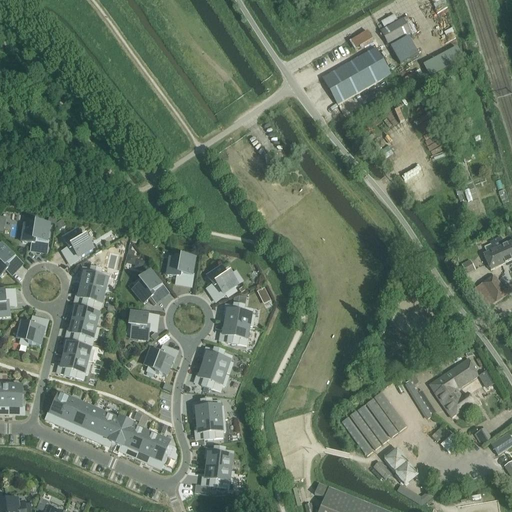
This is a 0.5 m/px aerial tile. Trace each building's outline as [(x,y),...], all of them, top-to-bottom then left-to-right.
[(395,16),(381,24),(384,29),(397,21),(395,16)] [(389,47),(411,35),(402,20),(381,33),(389,47)] [(349,43),(355,52),(372,41),(367,33),(349,43)] [(408,38),(390,49),(400,66),(418,56),(413,47),(408,38)] [(322,80),(338,107),(390,77),(375,50),(322,80)] [(430,77),(461,63),(455,50),(424,64),(430,77)] [(62,223),(57,226),(60,231),(65,228),(62,223)] [(28,245),(35,246),(35,243),(46,245),(49,228),(38,227),(38,225),(30,224),(29,228),(25,227),(24,234),(23,244),(28,245)] [(67,246),(70,252),(72,250),(79,260),(93,252),(87,242),(88,241),(84,234),(81,236),(79,233),(64,241),(67,246)] [(490,270),(491,273),(511,263),(511,242),(504,247),(501,239),(489,245),(490,246),(485,249),(488,254),(483,256),(490,271),(490,270)] [(35,246),(28,245),(27,248),(27,249),(28,249),(34,250),(39,251),(40,251),(45,252),(46,251),(46,245),(35,243),(35,246)] [(70,252),(67,246),(64,248),(63,248),(64,249),(66,253),(67,254),(69,258),(70,258),(73,264),(79,260),(72,250),(70,252)] [(7,269),(15,260),(2,249),(0,250),(0,279),(3,275),(8,270),(7,269)] [(173,278),(180,279),(180,277),(192,279),(194,262),(183,260),(183,258),(175,257),(174,261),(170,260),(168,277),(173,278)] [(8,270),(3,275),(7,278),(7,279),(8,278),(12,274),(12,273),(15,270),(16,269),(19,265),(20,265),(19,264),(15,260),(7,269),(8,270)] [(462,266),(467,276),(476,272),(471,262),(462,266)] [(211,283),(215,289),(217,288),(223,297),(237,288),(230,278),(232,277),(227,271),(224,273),(222,269),(208,279),(211,283)] [(84,289),(103,294),(104,292),(105,293),(108,293),(111,283),(108,282),(109,276),(102,275),(91,272),(90,277),(87,277),(84,289)] [(150,276),(141,283),(142,285),(133,292),(144,305),(148,302),(153,298),(152,296),(161,288),(150,276)] [(180,279),(173,278),(172,282),(173,282),(179,283),(184,284),(185,284),(190,285),(191,284),(192,279),(180,277),(180,279)] [(473,292),(486,311),(508,297),(495,277),(473,292)] [(215,289),(211,283),(207,286),(207,287),(210,291),(213,296),(214,296),(217,301),(218,301),(223,297),(217,288),(215,289)] [(153,298),(148,302),(151,305),(156,301),(160,298),(161,297),(165,294),(165,293),(161,288),(152,296),(153,298)] [(99,311),(101,312),(102,306),(100,306),(103,294),(84,289),(80,301),(84,302),(83,307),(94,310),(99,311)] [(9,306),(9,313),(14,312),(14,306),(14,305),(13,300),(13,299),(12,294),(5,295),(6,306),(9,306)] [(0,319),(10,318),(9,313),(9,306),(6,306),(5,295),(0,295),(0,319)] [(75,324),(94,329),(97,317),(99,317),(101,312),(99,311),(94,310),(83,307),(82,312),(78,311),(75,324)] [(227,326),(247,329),(248,328),(252,329),(254,318),(251,317),(252,312),(245,310),(234,309),(233,314),(229,313),(227,326)] [(147,330),(148,319),(131,317),(130,328),(128,328),(127,336),(131,337),(131,341),(148,343),(149,337),(149,330),(147,330)] [(149,330),(149,337),(153,338),(154,338),(154,337),(155,332),(155,331),(156,326),(156,325),(156,320),(156,319),(148,319),(147,330),(149,330)] [(31,321),(29,326),(34,327),(33,330),(44,333),(46,325),(47,324),(46,324),(42,323),(41,323),(36,322),(36,321),(31,320),(31,321)] [(18,341),(29,343),(28,346),(40,349),(44,333),(33,330),(34,327),(29,326),(22,324),(18,341)] [(75,337),(74,342),(85,345),(92,347),(93,341),(96,342),(99,331),(96,331),(94,330),(94,329),(75,324),(72,336),(75,337)] [(247,329),(227,326),(225,339),(229,339),(228,345),(239,347),(246,348),(247,342),(245,341),(247,329)] [(69,346),(66,359),(86,364),(86,362),(88,362),(91,363),(93,353),(91,352),(92,347),(85,345),(74,342),(73,347),(69,346)] [(160,350),(158,354),(163,356),(162,359),(173,363),(175,355),(175,354),(171,353),(170,352),(166,351),(165,351),(161,349),(160,349),(160,350)] [(155,374),(166,379),(173,363),(162,359),(163,356),(158,354),(156,353),(151,352),(148,361),(145,368),(156,372),(155,374)] [(205,369),(224,375),(225,374),(229,375),(232,365),(230,364),(232,359),(228,357),(217,354),(214,353),(212,358),(209,357),(205,369)] [(86,364),(66,359),(63,371),(67,372),(65,377),(77,380),(83,382),(85,377),(85,376),(87,377),(90,366),(87,366),(85,365),(86,364)] [(429,387),(452,420),(474,405),(468,396),(462,400),(456,392),(478,378),(469,362),(429,387)] [(224,375),(205,369),(201,381),(204,382),(203,388),(206,389),(216,392),(220,393),(222,388),(225,389),(228,378),(224,377),(224,375)] [(407,386),(428,421),(433,418),(412,383),(407,386)] [(0,411),(6,411),(6,416),(9,416),(9,411),(10,390),(10,389),(0,389),(0,411)] [(9,411),(9,416),(13,417),(13,411),(24,412),(24,403),(22,403),(22,390),(10,389),(10,390),(9,411)] [(388,392),(377,401),(401,433),(412,424),(388,392)] [(56,426),(60,427),(62,422),(70,402),(59,397),(54,409),(51,408),(48,417),(58,421),(56,426)] [(367,405),(392,439),(398,435),(373,401),(367,405)] [(62,422),(60,427),(63,429),(65,424),(73,427),(81,407),(70,402),(62,422)] [(198,411),(199,424),(219,422),(218,410),(220,410),(220,403),(213,404),(201,405),(202,410),(198,411)] [(81,407),(73,427),(80,431),(78,435),(82,437),(84,432),(92,412),(81,407)] [(358,412),(383,446),(390,441),(365,407),(358,412)] [(103,417),(92,412),(84,432),(82,437),(85,438),(87,433),(95,437),(103,417)] [(350,418),(375,452),(381,447),(356,413),(350,418)] [(46,421),(56,426),(58,421),(48,417),(46,421)] [(100,445),(104,446),(106,442),(114,421),(103,417),(95,437),(102,440),(100,445)] [(342,424),(367,458),(373,453),(348,420),(342,424)] [(106,442),(104,446),(107,448),(109,443),(110,441),(112,442),(111,445),(116,447),(125,426),(126,424),(121,422),(120,424),(114,421),(106,442)] [(219,422),(199,424),(200,436),(204,436),(204,441),(216,441),(223,440),(222,434),(220,434),(219,422)] [(63,429),(78,435),(80,431),(73,427),(65,424),(63,429)] [(122,455),(126,456),(128,451),(136,431),(131,429),(132,426),(126,424),(125,426),(116,447),(122,449),(123,447),(125,448),(124,450),(122,455)] [(434,436),(438,442),(448,433),(444,428),(434,436)] [(128,451),(126,456),(129,457),(131,452),(139,456),(147,436),(136,431),(128,451)] [(85,438),(100,445),(102,440),(95,437),(87,433),(85,438)] [(451,455),(463,443),(454,434),(442,445),(451,455)] [(147,436),(139,456),(146,459),(144,464),(148,465),(150,461),(158,440),(147,436)] [(511,442),(508,436),(491,447),(498,458),(511,448),(511,442)] [(150,461),(148,465),(151,467),(153,462),(163,467),(167,459),(165,458),(170,445),(158,440),(150,461)] [(107,448),(122,455),(124,450),(125,448),(123,447),(122,449),(116,447),(111,445),(112,442),(110,441),(109,443),(107,448)] [(129,457),(144,464),(146,459),(139,456),(131,452),(129,457)] [(209,470),(229,472),(230,460),(232,460),(233,454),(226,453),(215,452),(214,457),(210,457),(209,470)] [(392,452),(381,461),(402,485),(412,476),(392,452)] [(151,467),(161,471),(163,467),(153,462),(151,467)] [(374,469),(385,481),(391,475),(380,463),(374,469)] [(229,472),(209,470),(207,482),(211,483),(210,488),(222,490),(229,490),(229,484),(232,485),(233,474),(229,474),(229,472)] [(319,511),(381,511),(319,486),(315,496),(325,500),(319,511)] [(401,487),(398,493),(422,508),(434,499),(429,493),(421,499),(401,487)] [(6,503),(7,511),(25,511),(25,504),(18,505),(18,502),(6,503)]
